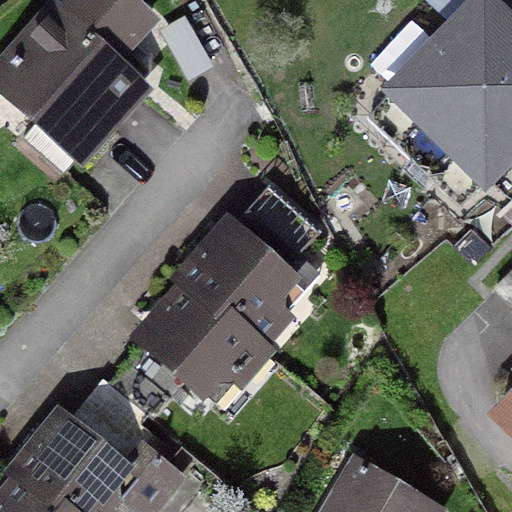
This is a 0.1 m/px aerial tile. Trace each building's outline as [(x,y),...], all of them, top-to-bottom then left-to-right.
[(115,0),(89,0),(0,90),(0,92),(82,173),(148,106),(111,69),(147,32),(115,0)] [(511,169),(511,25),(485,0),(476,0),(381,102),(485,198),(511,169)] [(303,290),(233,229),(189,280),(258,340),(303,290)] [(258,340),(189,280),(144,331),(213,391),(258,340)] [(511,394),(496,411),(511,426),(511,394)] [(60,415),(20,473),(75,511),(96,511),(130,464),(60,415)] [(75,511),(20,473),(0,500),(0,511),(75,511)] [(416,511),(356,478),(337,511),(416,511)]
